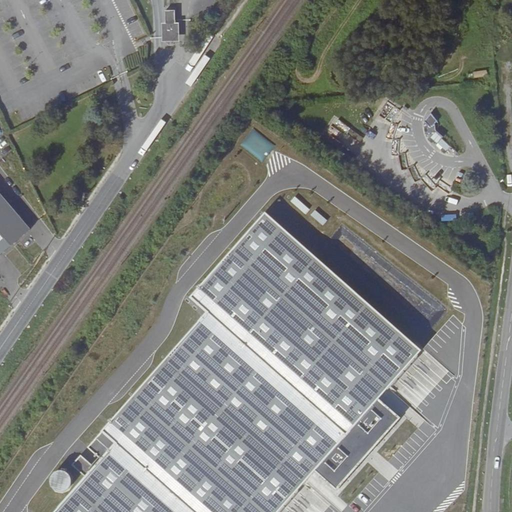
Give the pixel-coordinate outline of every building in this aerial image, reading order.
[(165,10),(165,36),(176,35),(176,23),(176,11),(165,10)] [(428,140),(434,137),(436,137),(436,136),(433,128),(434,124),(426,117),(424,121),(421,127),(425,131),(428,140)] [(260,161),(272,148),(252,129),(240,142),(260,161)] [(443,141),(444,141),(436,136),(436,137),(434,137),(430,144),(438,149),(443,142),(443,141)] [(0,253),(31,226),(0,190),(0,253)] [(377,395),(423,343),(264,206),(190,291),(207,305),(89,444),(98,451),(47,511),(274,511),(313,466),(339,487),(400,417),(377,395)]
